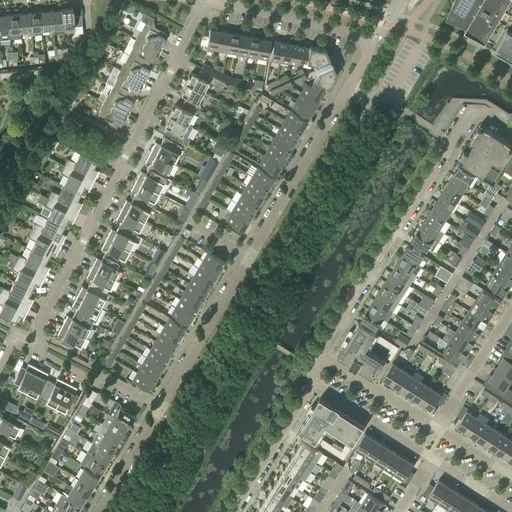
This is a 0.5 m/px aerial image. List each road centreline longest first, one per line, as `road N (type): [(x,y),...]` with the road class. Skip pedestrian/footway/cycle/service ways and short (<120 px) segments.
road 1 (tertiary): [(133,511),(367,110),(348,85)]
road 2 (residential): [(30,342),(197,14),(213,1)]
road 3 (residential): [(161,408),(348,85)]
road 4 (residential): [(323,361),(323,346),(469,116),(486,113),(511,129)]
road 5 (residential): [(348,85),(367,52),(360,37),(213,1)]
road 6 (residential): [(231,511),(315,383)]
road 7 (residential): [(315,383),(432,460)]
road 8 (residential): [(437,429),(511,312)]
road 9 (residential): [(437,429),(323,361)]
